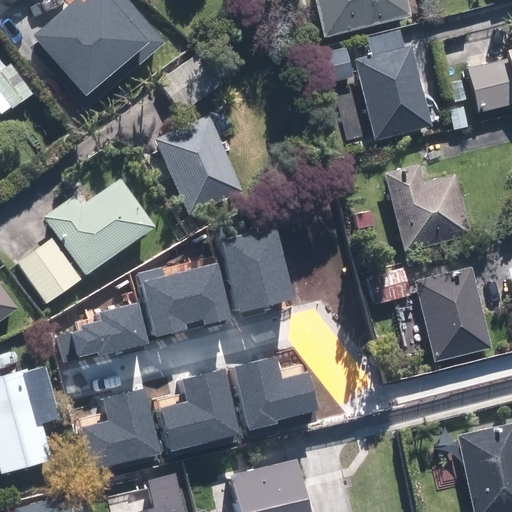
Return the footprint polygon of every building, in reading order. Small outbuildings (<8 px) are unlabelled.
[(74,0),(33,35),(39,41),(31,48),(84,111),(165,42),(129,0),(86,0),(83,2),(81,0),(74,0)] [(402,0),(317,0),(327,38),(407,19),(402,0)] [(311,55),(319,85),(351,77),(344,47),(311,55)] [(408,48),(357,59),(374,138),(425,126),(408,48)] [(219,83),(199,55),(163,80),(183,108),(219,83)] [(511,55),(468,66),(479,111),(511,103),(511,55)] [(33,92),(10,61),(0,67),(0,115),(0,116),(33,92)] [(362,137),(350,89),(332,94),(344,142),(362,137)] [(464,103),(445,108),(452,134),(471,129),(464,103)] [(207,122),(163,140),(190,208),(235,190),(207,122)] [(418,166),(386,174),(404,246),(468,230),(454,175),(422,183),(418,166)] [(44,217),(86,275),(152,228),(120,183),(84,209),(74,196),(44,217)] [(223,240),(241,312),(295,299),(277,227),(223,240)] [(50,241),(18,263),(46,303),(78,281),(50,241)] [(511,263),(503,265),(511,308),(511,263)] [(205,325),(232,318),(218,264),(164,278),(162,268),(139,274),(156,337),(188,329),(187,324),(203,319),(205,325)] [(349,283),(357,311),(412,295),(403,267),(349,283)] [(472,270),(417,282),(433,356),(488,344),(472,270)] [(0,314),(11,307),(0,290),(0,314)] [(423,347),(413,302),(392,306),(401,352),(423,347)] [(149,343),(138,303),(100,313),(102,320),(82,325),(83,330),(57,337),(63,362),(98,353),(99,356),(149,343)] [(277,356),(233,366),(250,430),(278,423),(277,420),(319,410),(309,371),(282,378),(277,356)] [(241,433),(224,369),(183,380),(188,402),(161,409),(171,451),(241,433)] [(45,455),(23,372),(0,378),(0,453),(4,467),(45,455)] [(162,452),(146,388),(104,398),(110,421),(82,428),(93,469),(162,452)] [(511,437),(510,426),(459,436),(474,511),(498,511),(511,509),(511,437)] [(298,459),(231,475),(240,511),(253,511),(308,499),(298,459)] [(154,507),(135,511),(185,511),(176,473),(148,480),(154,507)] [(71,511),(70,509),(59,511),(56,498),(15,508),(16,511),(71,511)] [(311,511),(308,499),(253,511),(311,511)]
